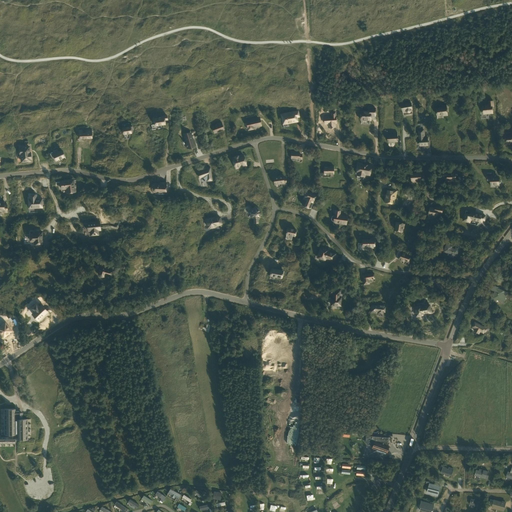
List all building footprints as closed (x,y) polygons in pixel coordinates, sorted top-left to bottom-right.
[(493,113),(492,105),(493,105),(493,101),(489,101),(489,105),(482,106),(483,114),(493,113)] [(411,109),(412,108),(411,103),(407,104),(407,103),(401,104),(402,110),(406,110),(406,111),(407,112),(408,112),(409,112),(410,112),(410,111),(411,110),(411,109)] [(443,116),(448,115),(446,105),(442,106),(442,107),(436,108),(437,115),(442,114),(443,116)] [(360,117),(360,120),(370,120),(370,117),(372,116),(375,116),(375,108),(368,108),(368,111),(361,111),(360,114),(360,117)] [(286,114),(282,115),(283,123),(289,122),(293,122),(293,121),(296,121),(296,117),(299,117),(298,111),(294,112),(290,113),(286,113),(286,114)] [(332,116),(324,117),(324,124),(328,123),(328,127),(331,127),(332,127),(335,127),(334,123),(336,123),(335,112),(331,112),(332,116)] [(213,122),(216,131),(223,129),(222,126),(224,125),(221,115),(214,117),(215,122),(213,122)] [(167,119),(167,116),(162,116),(162,117),(154,119),(155,126),(165,124),(164,120),(167,119)] [(251,120),(246,121),(248,130),(253,129),(253,127),(255,126),(255,127),(261,126),(260,120),(259,117),(254,119),(251,119),(251,120)] [(79,139),(92,138),(91,130),(86,130),(86,133),(82,133),(82,131),(79,131),(79,139)] [(424,133),(424,130),(419,130),(420,146),(428,145),(427,137),(424,137),(424,133)] [(190,132),(184,134),(188,148),(194,146),(190,132)] [(394,143),(394,141),(397,141),(397,132),(394,132),(394,135),(388,135),(388,142),(389,142),(389,143),(394,143)] [(20,148),(19,148),(20,154),(21,154),(21,160),(21,162),(31,161),(31,159),(30,153),(29,147),(20,147),(20,148)] [(62,151),(58,152),(58,150),(57,150),(53,151),(52,152),(54,154),(53,155),(56,160),(64,156),(62,151)] [(291,152),(291,158),(291,159),(291,160),(292,160),(292,161),(293,161),(294,161),(295,161),(295,160),(296,160),(296,159),(302,159),(302,156),(299,155),(299,151),(296,151),(296,152),(291,152)] [(243,165),(246,165),(243,154),(240,155),(232,158),(233,161),(235,161),(237,168),(240,167),(240,166),(243,165)] [(369,175),(371,166),(358,164),(357,173),(357,175),(364,176),(364,174),(369,175)] [(202,170),(197,172),(200,178),(201,180),(203,180),(205,180),(207,180),(207,181),(212,180),(210,167),(207,168),(205,169),(205,168),(202,169),(202,170)] [(456,180),(455,175),(458,175),(458,171),(455,171),(455,173),(448,173),(448,172),(441,172),(441,176),(447,176),(447,180),(456,180)] [(421,183),(421,180),(420,173),(417,173),(417,174),(411,174),(411,181),(416,180),(416,183),(421,183)] [(283,178),(282,175),(279,176),(273,177),(274,184),(280,183),(281,185),(283,185),(283,183),(286,183),(285,178),(283,178)] [(153,185),(152,186),(151,188),(151,190),(153,191),(155,192),(155,194),(155,192),(165,192),(165,195),(166,195),(166,176),(166,183),(163,183),(160,183),(160,176),(159,184),(155,184),(153,185)] [(500,179),(499,179),(499,177),(494,177),(494,176),(487,176),(487,180),(490,180),(491,186),(494,186),(494,184),(499,184),(500,184),(501,183),(502,182),(501,181),(501,180),(500,179)] [(73,180),(60,182),(61,189),(61,188),(62,189),(64,189),(64,188),(67,188),(68,193),(76,192),(75,185),(74,180),(73,180)] [(390,204),(391,204),(391,203),(393,203),(394,194),(396,195),(396,191),(392,190),(392,191),(387,190),(386,197),(385,197),(384,202),(387,202),(386,203),(387,204),(388,204),(388,205),(389,205),(390,204)] [(304,206),(310,208),(312,204),(311,204),(312,201),(313,201),(316,194),(307,191),(304,198),(305,198),(304,201),(306,201),(304,206)] [(30,200),(29,200),(29,207),(42,207),(41,199),(36,200),(36,197),(36,195),(30,195),(30,200)] [(436,206),(435,209),(430,208),(429,214),(437,216),(437,213),(442,214),(443,207),(436,206)] [(261,212),(256,208),(255,209),(254,208),(250,212),(251,213),(250,215),(254,219),(254,220),(254,223),(258,223),(258,220),(257,220),(257,219),(261,214),(260,213),(261,212)] [(334,214),(334,215),(333,215),(332,216),(332,217),(331,217),(331,218),(332,219),(332,220),(333,221),(333,222),(346,224),(347,216),(339,215),(340,211),(335,210),(335,215),(334,214)] [(471,212),(470,213),(467,213),(466,214),(464,214),(462,221),(470,223),(471,219),(482,221),(482,220),(484,220),(485,216),(483,215),(475,213),(471,212)] [(211,218),(206,219),(208,227),(210,226),(212,228),(215,227),(216,225),(221,223),(220,217),(212,219),(211,218)] [(100,229),(99,221),(87,223),(88,231),(90,231),(91,235),(98,234),(97,230),(100,229)] [(404,228),(404,224),(404,223),(396,222),(395,230),(402,231),(403,228),(404,228)] [(286,234),(295,236),(296,230),(287,228),(286,234)] [(33,234),(30,234),(30,241),(35,241),(35,244),(42,244),(42,243),(41,241),(42,241),(42,232),(33,232),(33,234)] [(374,248),(374,238),(370,238),(370,240),(361,240),(362,247),(367,247),(367,248),(374,248)] [(169,245),(167,246),(167,253),(169,253),(169,257),(177,257),(177,254),(180,254),(179,247),(177,247),(177,244),(169,244),(169,245)] [(459,250),(460,246),(456,245),(456,247),(455,250),(451,248),(452,247),(447,245),(444,251),(451,254),(450,256),(453,257),(454,255),(456,256),(458,249),(459,250)] [(318,256),(317,258),(325,261),(326,259),(326,258),(327,259),(327,260),(333,262),(335,258),(334,258),(335,254),(330,252),(328,252),(327,252),(328,250),(321,247),(318,256)] [(409,262),(411,257),(406,255),(407,254),(401,252),(398,259),(404,261),(404,260),(409,262)] [(204,258),(203,265),(205,265),(204,270),(212,271),(212,269),(215,269),(216,262),(214,262),(214,259),(207,257),(207,259),(204,258)] [(100,266),(98,273),(99,275),(100,276),(102,277),(104,276),(105,275),(105,274),(111,276),(112,271),(107,270),(107,268),(100,266)] [(137,271),(135,272),(138,278),(140,277),(142,281),(149,277),(148,275),(150,274),(147,267),(144,269),(143,266),(136,269),(137,271)] [(283,272),(283,271),(271,268),(270,276),(271,276),(281,278),(283,272)] [(369,279),(374,278),(374,273),(362,275),(364,284),(368,284),(368,282),(370,282),(369,279)] [(504,291),(496,289),(496,287),(493,286),(491,290),(495,291),(493,298),(501,301),(502,298),(505,299),(507,292),(504,291)] [(340,290),(329,290),(329,294),(332,294),(332,297),(331,297),(331,304),(340,304),(341,298),(338,298),(339,294),(340,294),(340,290)] [(36,304),(31,309),(34,312),(32,314),(38,320),(47,311),(41,305),(39,307),(36,304)] [(371,305),(370,312),(375,312),(375,311),(379,311),(378,313),(382,313),(382,311),(385,312),(384,313),(389,313),(390,307),(385,306),(384,306),(385,305),(377,305),(377,306),(376,306),(371,305)] [(415,306),(416,315),(424,314),(424,313),(426,313),(426,314),(427,313),(428,315),(428,313),(433,312),(432,312),(431,309),(433,309),(432,307),(432,308),(430,309),(430,305),(428,305),(426,306),(425,306),(422,307),(422,305),(421,305),(419,305),(417,305),(415,306)] [(5,322),(0,325),(0,331),(2,334),(4,334),(10,330),(11,330),(5,322)] [(483,327),(474,322),(472,327),(476,329),(474,331),(479,333),(480,331),(483,333),(485,330),(486,331),(487,329),(488,327),(485,325),(483,327)] [(0,436),(0,443),(15,444),(15,439),(17,439),(17,440),(20,440),(20,441),(25,441),(25,440),(28,440),(28,419),(22,419),(22,414),(22,413),(19,413),(19,411),(16,411),(16,413),(15,413),(15,409),(4,409),(4,435),(1,435),(1,436),(0,436)] [(366,436),(365,441),(373,444),(372,448),(376,450),(377,448),(387,451),(389,446),(387,446),(387,442),(388,442),(388,437),(375,436),(371,436),(366,436)] [(443,467),(441,473),(451,476),(453,469),(450,468),(449,467),(448,469),(446,468),(443,467)] [(488,479),(488,476),(487,475),(488,472),(481,469),(480,471),(476,470),(475,475),(488,479)] [(427,492),(438,495),(441,486),(429,483),(427,492)] [(181,495),(170,489),(168,493),(172,495),(171,497),(174,499),(175,497),(178,499),(181,495)] [(201,494),(196,490),(194,493),(203,499),(206,494),(203,492),(201,494)] [(157,492),(155,495),(161,499),(160,501),(163,502),(166,497),(157,492)] [(214,492),(213,499),(221,500),(221,493),(214,492)] [(152,501),(143,495),(141,499),(149,505),(152,501)] [(139,504),(130,498),(127,501),(137,508),(139,504)] [(477,506),(479,499),(475,498),(474,500),(471,499),(470,504),(477,506)] [(502,502),(494,500),(492,507),(503,511),(506,502),(502,501),(502,502)] [(421,505),(420,510),(425,511),(431,511),(432,510),(434,505),(421,501),(420,505),(421,505)] [(127,511),(129,510),(116,502),(114,505),(124,511),(124,510),(126,511),(127,511)]
